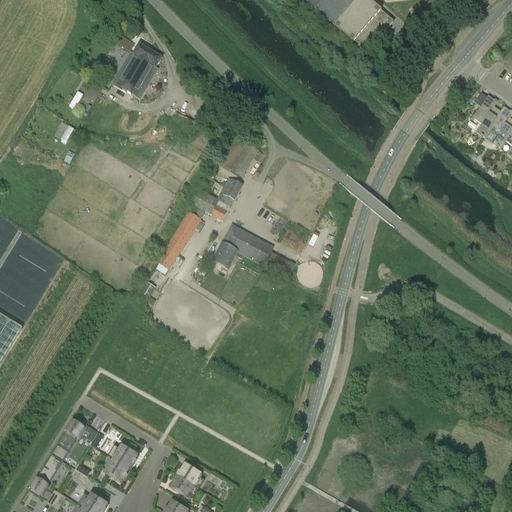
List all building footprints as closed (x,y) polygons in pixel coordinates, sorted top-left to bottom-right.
[(381,12),(367,0),(302,0),(302,1),(333,28),(352,45),(352,44),(365,55),(393,23),(381,12)] [(109,28),(103,37),(129,54),(135,46),(109,28)] [(126,93),(150,53),(139,46),(133,56),(130,55),(112,85),(126,93)] [(151,77),(155,69),(161,59),(150,53),(126,93),(137,100),(138,99),(140,101),(153,78),(151,77)] [(91,106),(98,94),(88,88),(81,100),(91,106)] [(488,97),(487,99),(481,95),(474,104),(480,108),(471,120),(474,122),(475,120),(482,125),(476,133),(485,139),(489,134),(487,132),(500,113),(491,106),(494,102),(488,97)] [(500,113),(487,132),(489,134),(485,139),(501,150),(505,145),(502,143),(511,129),(511,121),(507,118),(510,113),(504,108),(500,113)] [(139,127),(139,124),(146,124),(146,115),(124,114),(124,121),(131,121),(130,127),(139,127)] [(193,126),(194,122),(175,115),(174,119),(193,126)] [(511,129),(502,143),(505,145),(506,143),(511,147),(511,148),(508,155),(511,158),(511,129)] [(242,179),(254,160),(257,162),(262,154),(233,136),(217,164),(242,179)] [(69,154),(65,162),(69,164),(73,157),(69,154)] [(229,179),(221,195),(234,202),(242,186),(229,179)] [(199,191),(191,205),(222,223),(230,208),(199,191)] [(155,264),(169,272),(201,222),(188,213),(155,264)] [(212,262),(211,263),(228,272),(228,271),(236,258),(242,261),(244,257),(287,281),(295,267),(271,254),(273,249),(231,227),(212,262)] [(135,297),(147,304),(156,289),(144,283),(135,297)] [(0,365),(22,329),(0,315),(0,365)] [(57,447),(68,454),(85,427),(74,420),(57,447)] [(85,444),(90,447),(97,436),(91,433),(85,444)] [(102,440),(97,436),(90,447),(96,450),(102,440)] [(107,458),(128,471),(136,458),(120,448),(119,450),(114,447),(107,458)] [(51,457),(28,493),(40,500),(63,464),(51,457)] [(128,471),(107,458),(101,469),(106,472),(105,473),(121,483),(128,471)] [(75,471),(86,478),(89,472),(78,466),(75,471)] [(177,478),(198,491),(204,482),(199,479),(200,477),(184,467),(177,478)] [(82,483),(86,478),(75,471),(72,477),(82,483)] [(212,476),(208,482),(219,488),(222,483),(212,476)] [(193,500),(198,491),(177,478),(171,488),(187,498),(188,496),(193,500)] [(48,503),(53,506),(60,496),(55,492),(48,503)] [(65,499),(60,496),(53,506),(59,510),(65,499)] [(77,506),(86,511),(102,511),(106,507),(90,497),(89,499),(84,496),(77,506)]
